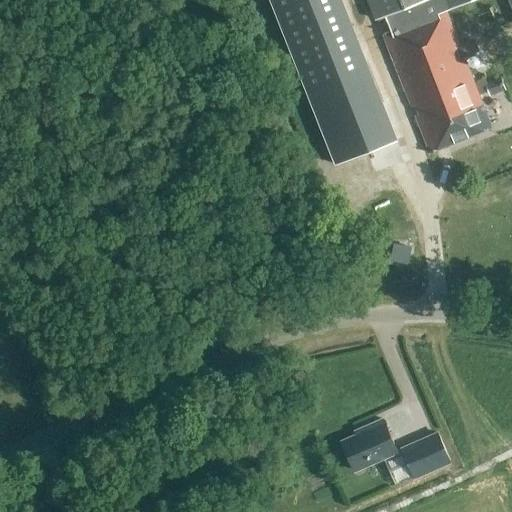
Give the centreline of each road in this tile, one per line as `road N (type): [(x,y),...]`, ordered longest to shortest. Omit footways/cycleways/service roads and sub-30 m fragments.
road 1 (unclassified): [(511,323),(400,314),(319,325),(236,353),(0,461)]
road 2 (track): [(262,0),(342,205),(422,179)]
road 3 (track): [(511,454),(385,511)]
